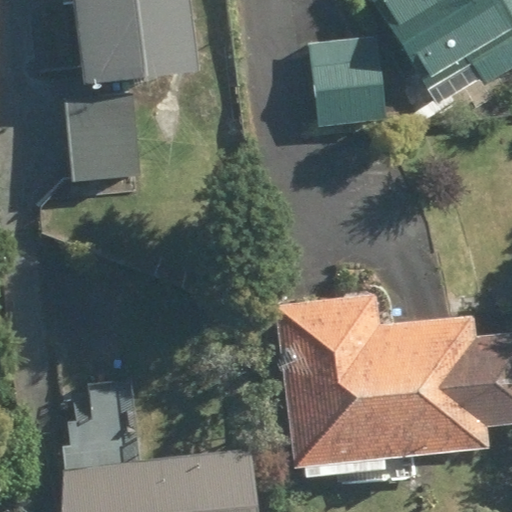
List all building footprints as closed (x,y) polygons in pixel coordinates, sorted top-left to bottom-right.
[(179,0),(59,0),(68,84),(187,72),(179,0)] [(511,0),(365,0),(379,52),(435,116),(511,71),(511,0)] [(372,42),(304,44),(307,130),(374,128),(372,42)] [(134,104),(62,103),(60,182),(133,183),(134,104)] [(265,311),(288,478),(327,473),(329,488),(413,476),(411,461),(478,452),(475,431),(511,425),(511,336),(463,343),(460,325),(376,336),(371,297),(265,311)] [(247,511),(243,455),(39,472),(42,511),(247,511)]
